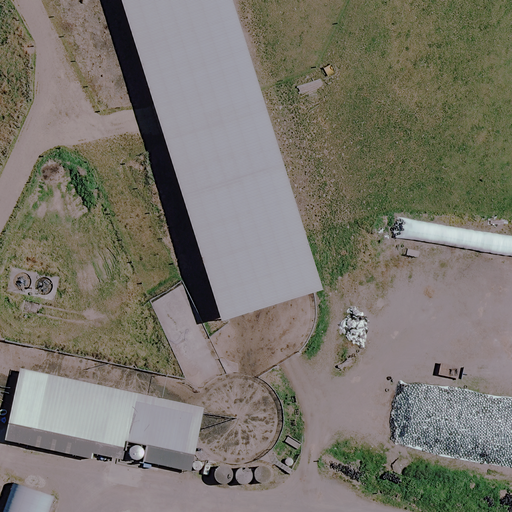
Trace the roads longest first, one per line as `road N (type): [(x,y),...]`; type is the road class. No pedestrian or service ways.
road 1 (track): [(372,511),(299,497),(148,511)]
road 2 (track): [(95,511),(55,457),(0,420)]
